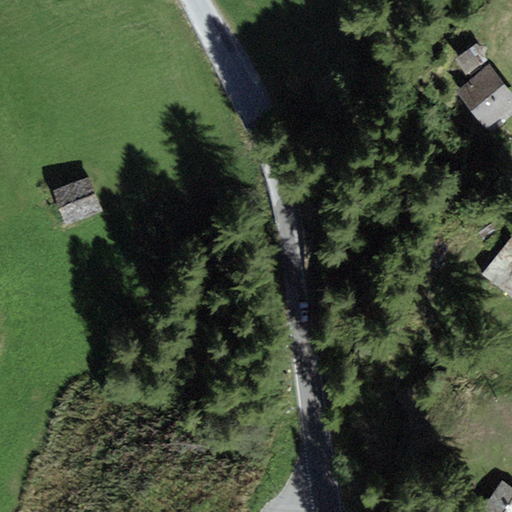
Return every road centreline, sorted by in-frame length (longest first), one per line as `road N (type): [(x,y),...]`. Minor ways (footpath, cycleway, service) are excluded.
road 1 (tertiary): [(196,0),(277,176),(324,511)]
road 2 (track): [(412,0),(277,176)]
